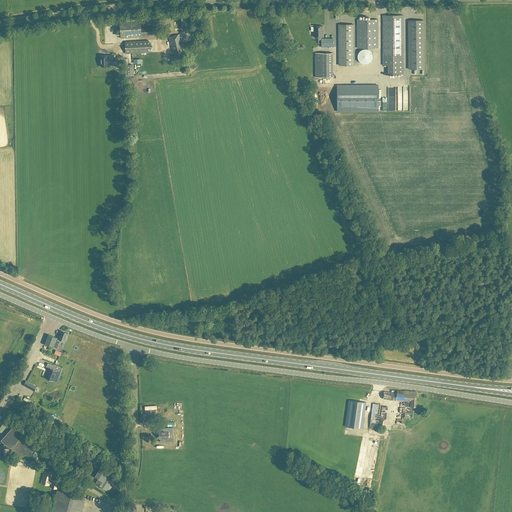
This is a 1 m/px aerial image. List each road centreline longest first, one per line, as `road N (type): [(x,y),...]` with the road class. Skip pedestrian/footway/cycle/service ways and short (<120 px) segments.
road 1 (unclassified): [(0,273),(162,334),(511,381)]
road 2 (primary): [(0,284),(150,341),(481,388)]
road 3 (unclassified): [(511,403),(130,346)]
road 4 (unclassified): [(0,26),(168,3),(328,0)]
road 5 (unclassified): [(113,511),(134,455),(130,346)]
road 6 (unclassified): [(130,346),(0,295)]
